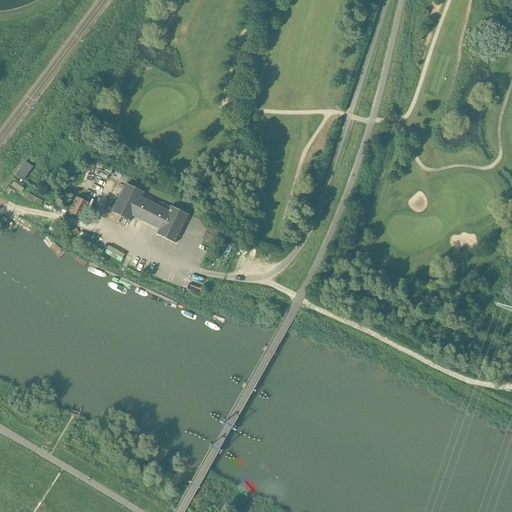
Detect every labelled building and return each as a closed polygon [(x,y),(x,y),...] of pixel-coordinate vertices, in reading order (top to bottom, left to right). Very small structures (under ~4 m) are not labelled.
[(33,167),(26,161),(16,175),(23,181),(33,167)] [(131,221),(133,216),(159,229),(157,234),(175,243),(189,216),(171,206),(168,211),(142,198),(144,193),(126,184),(112,212),(131,221)] [(71,207),(68,213),(83,220),(91,204),(76,197),(71,207)] [(207,209),(202,220),(206,222),(211,211),(207,209)] [(223,240),(210,266),(217,269),(229,243),(224,240),(223,240)] [(278,353),(265,345),(262,350),(276,357),(278,353)] [(257,389),(244,382),(242,387),(255,394),(257,389)] [(237,426),(224,419),(221,424),(234,432),(237,426)] [(224,450),(210,443),(207,448),(220,456),(224,450)]
